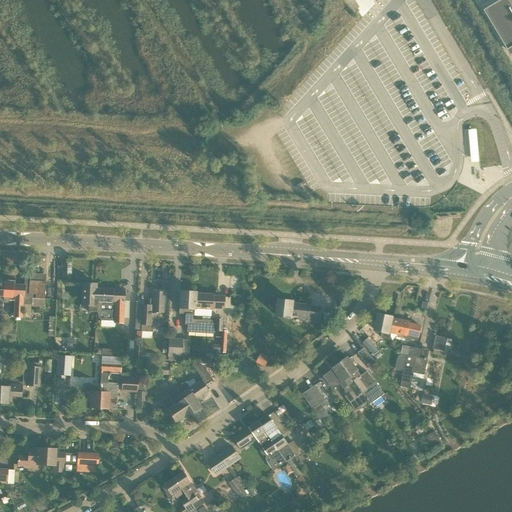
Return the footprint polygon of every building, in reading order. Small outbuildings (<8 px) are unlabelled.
[(511,47),(511,46),(511,0),(500,0),(484,10),(507,50),(508,49),(506,46),(509,44),(511,47)] [(44,307),(44,299),(44,291),(45,281),(29,281),(28,288),(23,288),(24,286),(12,285),(12,284),(3,284),(2,302),(8,302),(8,296),(14,296),(14,303),(13,314),(11,314),(11,317),(22,318),(30,318),(30,306),(44,307)] [(88,312),(96,312),(96,290),(96,289),(95,289),(95,284),(83,284),(83,294),(82,306),(89,306),(88,312)] [(129,301),(129,292),(124,292),(124,291),(111,291),(112,289),(96,289),(96,290),(96,312),(101,320),(113,321),(113,323),(122,323),(123,301),(129,301)] [(152,338),(153,324),(156,316),(156,312),(163,313),(163,303),(163,293),(154,292),(154,300),(149,299),(149,306),(136,305),(135,331),(136,331),(135,338),(152,338)] [(195,293),(180,292),(179,313),(185,314),(185,324),(187,324),(187,332),(214,333),(214,331),(221,331),(222,318),(215,317),(214,320),(193,319),(193,313),(194,298),(197,298),(197,294),(195,294),(195,293)] [(193,313),(201,313),(201,308),(211,308),(211,307),(223,308),(223,307),(223,297),(212,296),(212,295),(197,294),(197,298),(194,298),(193,313)] [(320,323),(322,308),(310,306),(310,305),(293,303),(293,302),(279,300),(277,316),(292,318),(292,316),(308,318),(308,321),(320,323)] [(389,332),(392,318),(378,315),(375,330),(382,332),(381,337),(387,339),(389,333),(389,332)] [(393,318),(392,318),(389,332),(406,336),(405,338),(417,340),(417,337),(418,337),(421,326),(409,324),(409,322),(392,319),(393,318)] [(3,328),(2,339),(15,340),(16,329),(3,328)] [(443,356),(445,348),(447,338),(436,335),(432,349),(434,349),(433,353),(443,356)] [(186,354),(181,354),(182,338),(168,338),(167,356),(168,356),(168,360),(186,361),(186,354)] [(362,342),(373,355),(378,350),(367,338),(362,342)] [(401,355),(407,356),(404,369),(403,369),(400,386),(409,388),(411,377),(423,379),(429,351),(410,347),(403,346),(401,355)] [(364,348),(358,353),(367,366),(375,360),(364,348)] [(255,362),(266,366),(269,356),(259,352),(255,362)] [(57,355),(55,375),(70,376),(71,356),(57,355)] [(101,367),(101,371),(120,372),(121,357),(102,355),(101,364),(103,364),(102,367),(101,367)] [(341,363),(369,402),(370,404),(375,401),(376,401),(379,399),(380,397),(384,394),(367,371),(360,375),(357,371),(354,366),(348,358),(341,363)] [(39,386),(40,367),(41,363),(27,362),(27,367),(23,367),(21,384),(39,386)] [(341,363),(334,369),(324,377),(325,377),(322,379),(326,385),(329,383),(333,389),(340,384),(344,389),(349,385),(353,391),(345,397),(356,411),(369,402),(341,363)] [(181,393),(180,394),(192,412),(199,407),(196,402),(202,398),(200,396),(207,391),(204,385),(212,380),(207,372),(203,366),(192,364),(202,378),(194,383),(181,393)] [(100,386),(99,408),(116,409),(117,399),(117,383),(108,383),(108,373),(101,372),(101,373),(100,375),(101,375),(100,386)] [(137,378),(122,377),(121,391),(136,392),(137,378)] [(0,402),(8,403),(8,401),(10,402),(11,396),(21,397),(22,385),(9,384),(9,387),(0,386),(0,402)] [(100,386),(96,385),(83,385),(82,407),(99,408),(100,386)] [(326,400),(315,385),(302,394),(312,409),(326,400)] [(138,392),(137,407),(145,407),(146,392),(138,392)] [(180,394),(164,405),(167,410),(175,421),(181,417),(182,419),(192,412),(180,394)] [(268,416),(259,422),(286,462),(297,477),(305,472),(294,456),(295,455),(289,447),(274,424),(268,416)] [(286,462),(259,422),(250,428),(250,429),(247,431),(246,430),(234,438),(241,449),(253,441),(254,442),(257,443),(259,441),(263,447),(261,447),(260,452),(263,456),(267,456),(268,455),(272,461),(275,459),(280,466),(286,462)] [(436,432),(427,436),(433,449),(442,445),(436,432)] [(228,466),(240,458),(232,447),(220,455),(228,466)] [(46,449),(37,449),(34,449),(34,451),(28,451),(28,457),(18,456),(17,465),(27,466),(27,468),(29,468),(29,466),(37,466),(37,464),(45,465),(46,449)] [(45,465),(54,465),(54,470),(62,471),(62,463),(64,463),(64,462),(76,463),(76,470),(97,471),(98,454),(78,453),(78,454),(58,453),(58,450),(55,450),(46,449),(45,465)] [(220,455),(208,463),(215,474),(228,466),(220,455)] [(195,509),(204,503),(201,498),(198,500),(194,495),(197,493),(184,472),(175,478),(195,509)] [(175,478),(166,484),(166,485),(163,486),(173,501),(178,498),(181,503),(182,502),(184,505),(175,511),(190,511),(195,509),(175,478)] [(242,487),(235,478),(229,483),(235,491),(241,500),(248,495),(242,487)]
